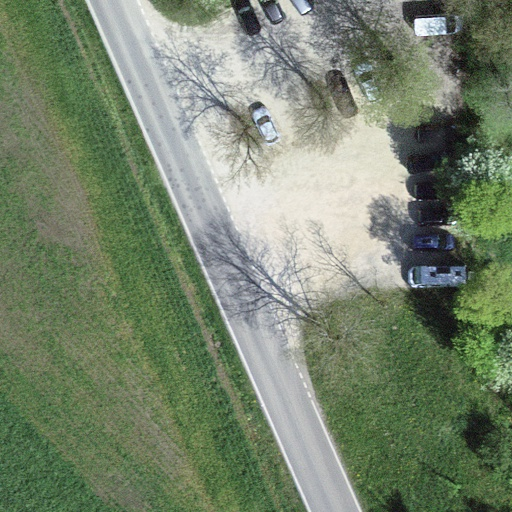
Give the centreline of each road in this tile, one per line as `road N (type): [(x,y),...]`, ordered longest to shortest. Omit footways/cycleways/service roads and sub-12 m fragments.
road 1 (tertiary): [(336,511),(115,0)]
road 2 (track): [(417,0),(414,16),(161,100)]
road 3 (track): [(238,281),(453,257),(511,268)]
